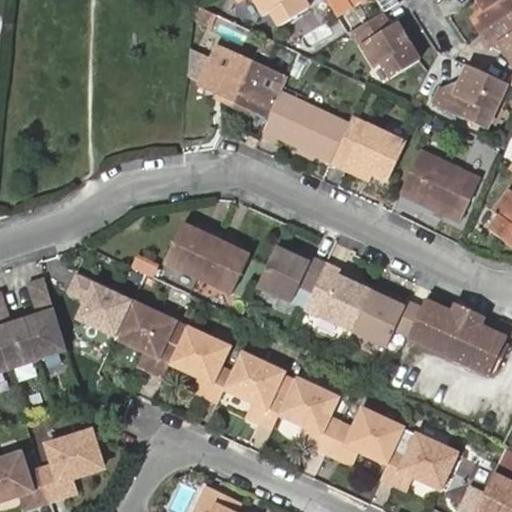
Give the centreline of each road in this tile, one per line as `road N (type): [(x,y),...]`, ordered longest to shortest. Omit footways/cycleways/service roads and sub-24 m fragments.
road 1 (residential): [(0,244),(124,191),(234,173),(511,287)]
road 2 (residential): [(141,511),(167,455),(197,449),(333,511)]
